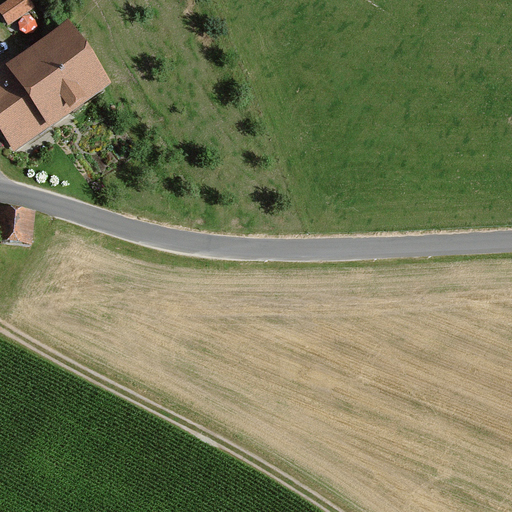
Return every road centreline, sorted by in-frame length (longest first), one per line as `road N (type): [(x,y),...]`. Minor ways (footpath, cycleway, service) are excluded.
road 1 (unclassified): [(511,241),(217,247),(0,196)]
road 2 (track): [(0,323),(333,511)]
